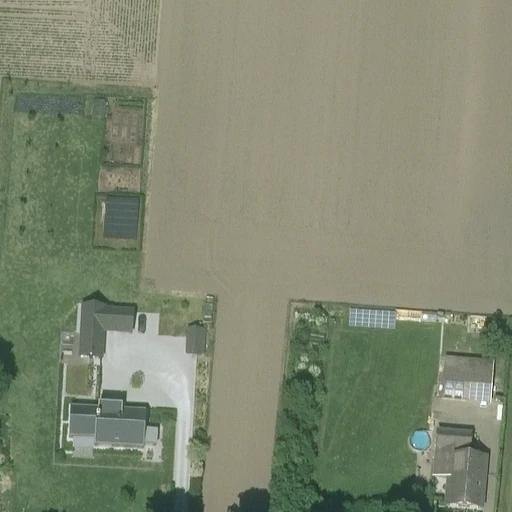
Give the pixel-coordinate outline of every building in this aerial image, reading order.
[(139,239),(140,199),(107,199),(107,239),(139,239)] [(81,314),(80,340),(102,342),(103,339),(130,341),(132,318),(104,317),(104,315),(81,314)] [(187,331),(186,354),(201,355),(202,332),(187,331)] [(63,357),(78,357),(78,333),(63,333),(63,357)] [(441,403),(490,407),(493,364),(445,359),(441,403)] [(70,414),(69,445),(95,447),(95,454),(141,456),(143,419),(121,417),(121,415),(97,414),(97,416),(70,414)] [(434,457),(449,458),(446,500),(445,508),(481,511),(485,460),(470,459),(471,435),(436,432),(434,457)] [(5,463),(23,464),(24,438),(5,437),(5,463)]
